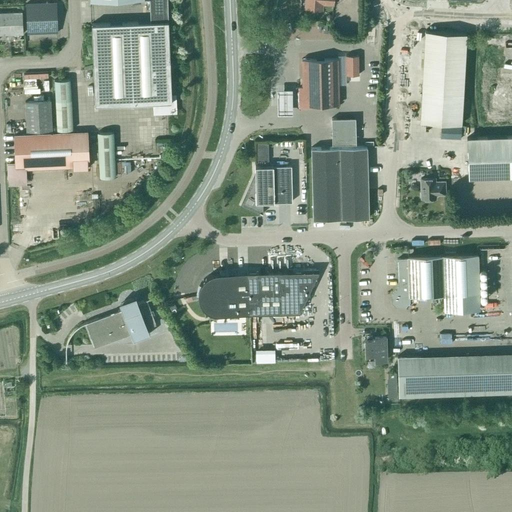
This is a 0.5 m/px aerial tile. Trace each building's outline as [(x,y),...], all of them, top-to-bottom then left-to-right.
[(93,64),(169,60),(168,20),(167,0),(89,0),(90,1),(106,0),(149,0),(151,21),(147,21),(92,23),(93,64)] [(307,0),(307,8),(321,10),(321,3),(333,4),(333,0),(307,0)] [(56,4),(26,5),(27,35),(57,34),(56,4)] [(0,12),(0,34),(23,33),(22,12),(0,12)] [(463,96),(463,93),(466,32),(425,30),(422,91),(420,121),(461,124),(463,96)] [(346,55),(346,74),(359,74),(359,55),(346,55)] [(318,107),(317,104),(339,104),(338,58),(302,59),(302,87),(299,87),(299,107),(318,107)] [(171,93),(169,60),(93,64),(95,104),(153,102),(153,113),(176,112),(175,93),(171,93)] [(50,68),(25,69),(26,90),(51,90),(50,68)] [(70,79),(54,80),(57,130),(73,129),(70,79)] [(492,110),(506,111),(507,86),(493,91),(492,110)] [(282,89),(278,89),(278,114),(282,114),(292,114),(292,89),(282,89)] [(25,101),(27,130),(52,128),(50,100),(25,101)] [(356,143),(355,117),(331,118),(332,144),(356,143)] [(441,136),(461,137),(461,125),(441,123),(441,136)] [(14,134),(15,162),(7,162),(8,184),(26,183),(26,169),(88,166),(87,131),(69,132),(14,134)] [(100,176),(116,175),(113,132),(98,132),(100,176)] [(511,135),(467,137),(468,177),(511,175),(511,135)] [(258,157),(270,157),(269,137),(258,137),(258,157)] [(366,146),(310,149),(313,220),(369,217),(366,146)] [(255,175),(242,204),(263,213),(260,212),(260,202),(292,201),(291,165),(255,166),(255,175)] [(436,198),(435,194),(445,194),(445,181),(435,181),(435,178),(421,178),(421,198),(436,198)] [(32,189),(13,190),(15,230),(33,229),(32,189)] [(479,309),(478,253),(407,255),(407,258),(397,258),(398,290),(396,290),(391,294),(392,302),(396,306),(405,306),(410,302),(409,296),(443,295),(444,310),(479,309)] [(299,332),(330,331),(329,270),(287,271),(287,275),(218,277),(218,273),(216,273),(211,274),(208,276),(205,278),(202,280),(200,283),(199,287),(198,290),(198,292),(198,295),(199,299),(199,301),(201,303),(203,306),(205,309),(207,310),(210,312),(213,313),(217,314),(219,314),(299,312),(299,332)] [(66,361),(66,349),(66,347),(67,345),(67,343),(68,340),(69,338),(70,337),(71,335),(71,334),(72,333),(73,332),(74,330),(76,329),(77,328),(79,326),(81,325),(83,324),(85,323),(93,345),(130,331),(133,340),(150,333),(147,325),(155,322),(147,299),(138,303),(136,297),(120,303),(122,309),(85,322),(83,323),(81,324),(78,326),(77,327),(76,328),(75,328),(74,330),(72,332),(71,333),(70,335),(69,337),(68,338),(67,340),(67,342),(66,344),(66,345),(66,347),(65,349),(66,361)] [(369,339),(365,339),(365,353),(367,353),(367,362),(378,362),(378,360),(386,360),(386,359),(385,359),(385,337),(377,337),(377,335),(369,335),(369,339)] [(399,397),(511,392),(511,352),(397,356),(399,397)] [(388,397),(397,397),(396,372),(388,373),(388,397)]
